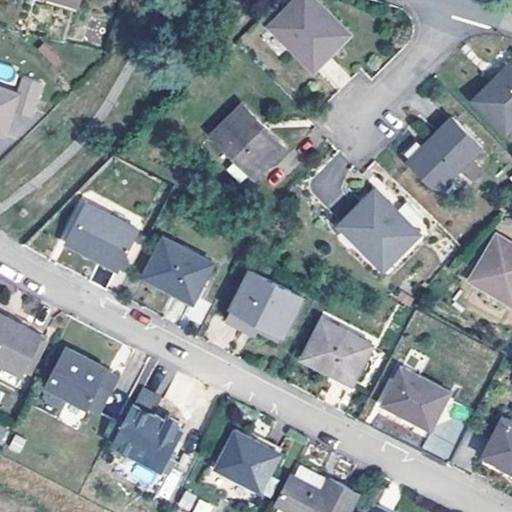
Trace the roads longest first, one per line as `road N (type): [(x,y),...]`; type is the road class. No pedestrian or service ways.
road 1 (residential): [(487,511),(0,257)]
road 2 (residential): [(356,117),(474,6)]
